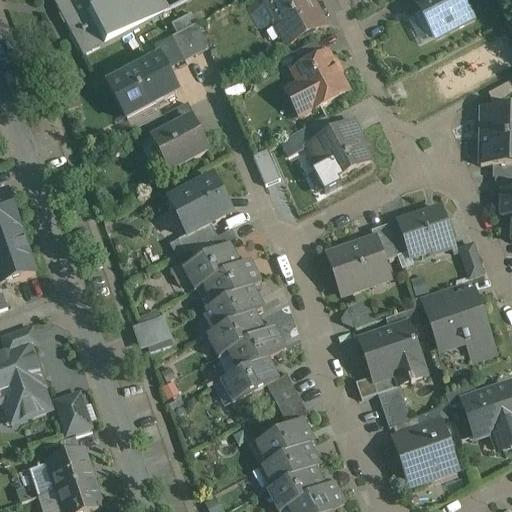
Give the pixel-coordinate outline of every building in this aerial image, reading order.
[(52,0),(61,16),(65,14),(70,24),(66,26),(83,58),(194,0),(115,0),(107,5),(104,0),(52,0)] [(323,27),(308,0),(275,0),(265,6),(287,46),(323,27)] [(434,0),(419,8),(436,40),(471,22),(459,0),(434,0)] [(191,16),(171,26),(177,37),(197,26),(191,16)] [(177,37),(172,39),(185,64),(208,52),(197,26),(177,37)] [(317,44),(291,57),(298,72),(324,58),(317,44)] [(298,72),(293,75),(304,96),(307,100),(313,97),(320,110),(348,95),(328,56),(324,58),(298,72)] [(160,59),(108,87),(127,123),(179,95),(160,59)] [(511,83),(488,96),(495,108),(511,98),(511,83)] [(304,96),(290,103),(299,119),(313,112),(314,113),(320,110),(313,97),(307,100),(304,96)] [(188,106),(145,129),(153,143),(192,122),(193,124),(196,122),(188,106)] [(511,112),(482,112),(481,140),(511,140),(511,112)] [(328,120),(304,133),(312,147),(335,134),(328,120)] [(192,122),(153,143),(169,175),(208,154),(193,124),(192,122)] [(312,147),(310,148),(323,172),(329,168),(336,182),(370,164),(359,144),(359,141),(351,126),(335,134),(312,147)] [(511,140),(481,140),(481,168),(493,168),(511,168),(511,140)] [(254,159),(266,188),(280,182),(268,154),(254,159)] [(511,168),(493,168),(493,180),(495,180),(511,180),(511,168)] [(511,180),(495,180),(495,193),(502,193),(511,192),(511,180)] [(213,181),(169,204),(187,238),(187,239),(211,227),(226,220),(218,204),(224,201),(213,181)] [(511,192),(502,193),(502,219),(511,219),(511,192)] [(0,195),(0,237),(20,231),(21,230),(8,193),(0,195)] [(426,216),(424,216),(421,216),(419,217),(418,218),(417,220),(399,226),(409,255),(412,261),(451,248),(455,258),(456,257),(440,212),(426,216)] [(400,224),(387,229),(397,259),(409,255),(399,226),(400,225),(400,224)] [(211,227),(187,239),(187,238),(178,243),(186,257),(212,243),(217,240),(211,227)] [(387,229),(371,234),(374,242),(375,242),(383,265),(397,260),(397,259),(387,229)] [(20,231),(0,237),(0,288),(36,276),(20,231)] [(217,240),(212,243),(217,253),(228,247),(237,243),(232,233),(217,240)] [(374,242),(329,257),(343,299),(389,283),(383,265),(375,242),(374,242)] [(217,253),(182,272),(194,293),(249,264),(248,264),(240,268),(228,247),(217,253)] [(483,278),(473,248),(460,252),(470,282),(483,278)] [(249,264),(194,293),(194,294),(203,289),(214,309),(205,314),(260,285),(249,264)] [(260,285),(205,314),(216,334),(207,339),(207,340),(262,311),(251,290),(260,286),(260,285)] [(451,291),(420,301),(425,316),(429,315),(456,306),(456,305),(451,291)] [(0,312),(9,310),(6,296),(0,296),(0,312)] [(456,306),(429,315),(441,350),(465,342),(466,345),(467,345),(471,358),(493,350),(487,332),(485,332),(473,299),(456,305),(456,306)] [(369,303),(348,310),(351,321),(373,314),(369,303)] [(262,311),(207,340),(218,361),(273,331),(264,336),(253,316),(262,311)] [(415,312),(385,322),(389,333),(408,327),(410,331),(421,327),(415,312)] [(373,314),(351,321),(355,332),(377,325),(373,314)] [(163,324),(136,333),(142,351),(169,342),(163,324)] [(389,333),(359,344),(374,386),(407,375),(411,388),(415,387),(414,385),(426,381),(422,369),(423,369),(410,331),(408,327),(389,333)] [(273,331),(218,361),(219,361),(228,356),(238,376),(220,386),(221,386),(284,352),(273,331)] [(32,333),(3,343),(8,356),(30,348),(30,350),(37,347),(32,333)] [(8,356),(0,359),(0,406),(5,405),(12,427),(50,413),(43,392),(45,391),(30,350),(30,348),(8,356)] [(284,352),(221,386),(232,407),(267,389),(278,383),(267,362),(284,353),(284,352)] [(278,383),(267,389),(273,399),(292,389),(287,378),(278,383)] [(477,400),(463,405),(464,406),(476,441),(493,435),(499,452),(511,447),(511,388),(477,400)] [(292,389),(273,399),(278,409),(298,399),(292,389)] [(473,389),(446,399),(450,411),(464,406),(463,405),(477,400),(473,389)] [(399,390),(378,398),(382,409),(403,401),(399,390)] [(91,431),(79,398),(56,406),(67,439),(91,431)] [(298,399),(278,409),(283,419),(303,409),(298,399)] [(403,401),(382,409),(385,420),(407,412),(403,401)] [(303,409),(283,419),(288,430),(302,423),(309,419),(303,409)] [(407,412),(385,420),(389,431),(393,429),(411,423),(407,412)] [(411,423),(393,429),(397,441),(422,432),(418,421),(411,423)] [(288,430),(256,447),(267,468),(261,471),(262,472),(313,444),(302,423),(288,430)] [(397,441),(393,442),(409,489),(458,473),(442,425),(422,432),(397,441)] [(313,444),(262,472),(272,492),(267,495),(319,468),(308,448),(313,445),(313,444)] [(84,454),(47,466),(48,467),(57,495),(93,483),(84,455),(84,454)] [(319,468),(267,495),(275,511),(286,511),(333,487),(333,486),(324,491),(313,471),(319,469),(319,468)] [(102,511),(93,483),(57,495),(57,496),(58,496),(62,511),(102,511)] [(333,487),(286,511),(287,511),(288,511),(287,511),(336,511),(344,508),(333,487)]
